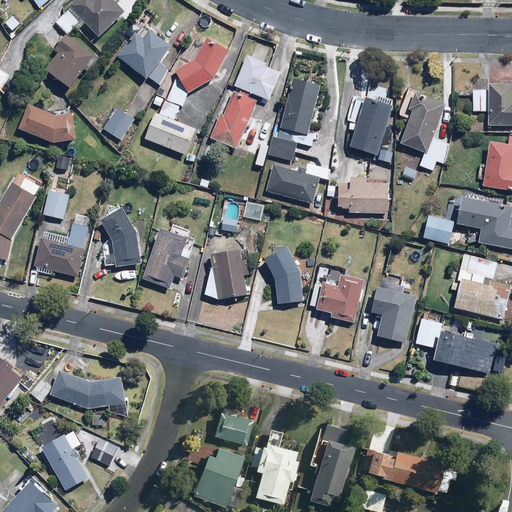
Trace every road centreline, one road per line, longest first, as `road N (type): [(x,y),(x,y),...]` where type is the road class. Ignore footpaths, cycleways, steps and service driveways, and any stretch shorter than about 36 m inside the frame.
road 1 (residential): [(511,428),(185,348)]
road 2 (residential): [(506,34),(334,27),(248,0)]
road 3 (residential): [(185,348),(0,304)]
road 4 (residential): [(122,511),(158,449),(185,348)]
